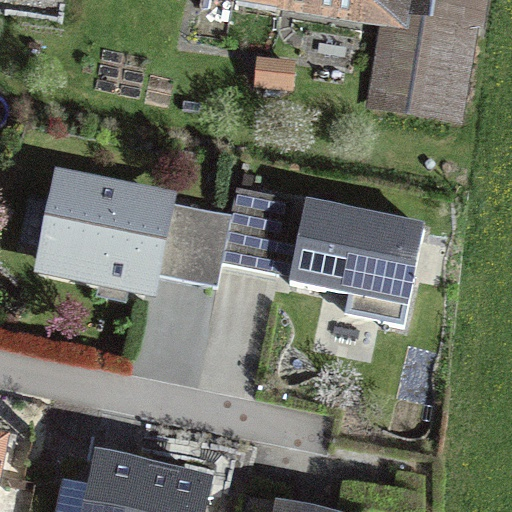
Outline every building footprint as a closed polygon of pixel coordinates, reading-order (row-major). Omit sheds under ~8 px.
[(190,0),(383,31),(388,0),(190,0)] [(495,0),(388,0),(383,31),(369,121),(474,137),(495,0)] [(150,272),(164,208),(62,186),(43,278),(145,299),(150,272)] [(228,222),(164,208),(150,272),(215,286),(228,222)] [(411,321),(426,247),(308,223),(293,297),(411,321)] [(0,511),(16,511),(30,441),(0,435),(0,511)] [(211,511),(214,501),(97,475),(88,511),(211,511)]
